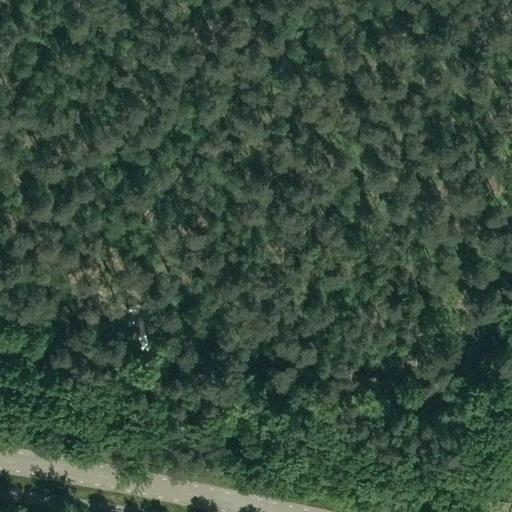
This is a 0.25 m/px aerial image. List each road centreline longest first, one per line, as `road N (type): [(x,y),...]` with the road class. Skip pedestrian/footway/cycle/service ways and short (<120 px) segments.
road 1 (track): [(311,0),(62,316),(38,343),(0,353)]
road 2 (tertiary): [(0,461),(270,511)]
